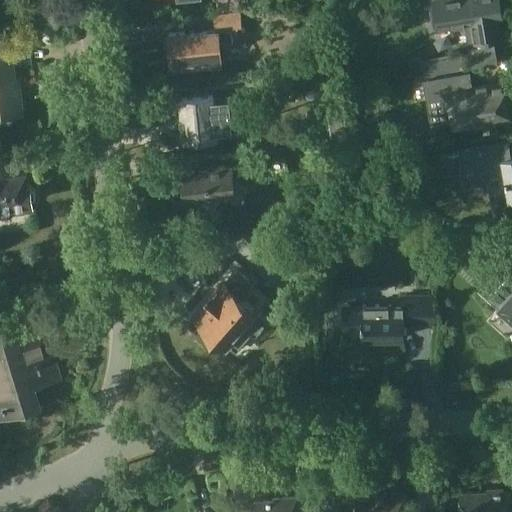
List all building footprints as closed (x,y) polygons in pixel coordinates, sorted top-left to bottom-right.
[(471,23),(474,42),(500,38),(497,18),(499,18),(499,17),(502,17),(500,2),(496,2),(495,0),(446,0),(450,26),(471,23)] [(216,31),(201,33),(184,35),(184,32),(168,34),(169,36),(168,36),(170,63),(171,63),(171,69),(221,64),(218,42),(239,40),(237,26),(242,26),(240,13),(219,16),(221,28),(216,29),(216,31)] [(11,50),(0,50),(0,117),(8,116),(8,118),(13,117),(13,116),(22,115),(20,90),(16,91),(11,50)] [(461,53),(452,54),(452,57),(429,61),(428,59),(422,60),(424,76),(464,69),(461,53)] [(442,99),(444,107),(450,106),(454,129),(483,125),(483,126),(490,125),(490,123),(509,120),(506,100),(511,99),(509,82),(466,90),(463,76),(425,83),(428,102),(442,99)] [(240,94),(180,100),(184,140),(244,135),(240,94)] [(507,144),(457,152),(438,155),(442,177),(460,174),(462,187),(485,183),(489,203),(511,199),(511,158),(509,159),(507,144)] [(267,151),(241,154),(242,167),(268,164),(267,151)] [(207,171),(181,174),(184,201),(233,195),(231,169),(224,170),(223,167),(207,169),(207,171)] [(0,217),(2,218),(10,217),(13,214),(11,205),(31,202),(31,201),(35,197),(34,188),(28,185),(28,184),(27,184),(25,171),(0,173),(0,217)] [(299,219),(300,252),(311,251),(309,218),(299,219)] [(258,234),(259,259),(298,257),(296,232),(258,234)] [(436,255),(467,253),(466,234),(435,236),(436,255)] [(195,316),(226,344),(235,351),(251,333),(254,335),(264,323),(262,320),(262,319),(254,310),(255,309),(241,298),(248,289),(247,287),(252,281),(237,268),(231,274),(224,283),(223,282),(195,316)] [(511,271),(489,297),(511,318),(511,271)] [(378,342),(378,338),(404,337),(403,323),(433,322),(433,295),(401,296),(402,304),(362,305),(343,305),(343,324),(362,323),(362,338),(364,338),(364,342),(378,342)] [(16,332),(0,337),(0,408),(18,403),(21,411),(38,406),(32,385),(45,381),(41,366),(55,361),(46,332),(18,340),(16,332)] [(461,493),(461,511),(510,511),(509,491),(503,491),(503,489),(487,489),(488,492),(461,493)] [(383,496),(357,498),(357,511),(406,511),(405,493),(383,494),(383,496)] [(275,501),(248,502),(248,511),(297,511),(297,498),(275,499),(275,501)]
